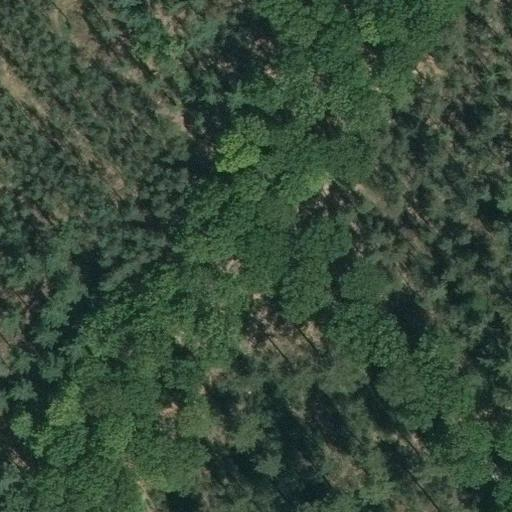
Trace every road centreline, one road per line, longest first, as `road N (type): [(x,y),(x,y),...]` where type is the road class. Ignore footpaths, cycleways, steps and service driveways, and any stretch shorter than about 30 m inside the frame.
road 1 (track): [(361,0),(77,511)]
road 2 (track): [(236,216),(511,508)]
